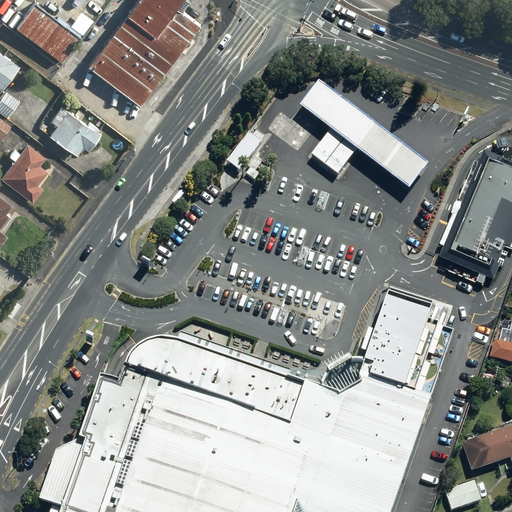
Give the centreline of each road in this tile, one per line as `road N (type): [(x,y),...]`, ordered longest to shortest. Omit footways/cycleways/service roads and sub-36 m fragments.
road 1 (secondary): [(234,74),(72,288),(23,367)]
road 2 (primary): [(511,89),(377,37)]
road 3 (primary): [(389,0),(511,51)]
